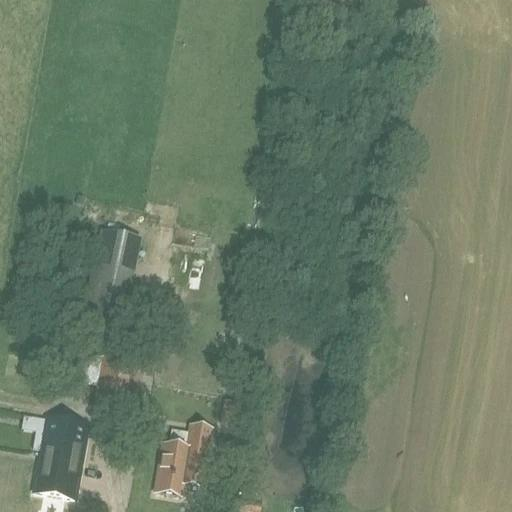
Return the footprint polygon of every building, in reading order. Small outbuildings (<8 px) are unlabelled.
[(260,262),(269,263),(277,203),(253,200),(248,235),(257,236),(253,261),(260,262)] [(100,235),(79,333),(118,342),(140,243),(100,235)] [(61,347),(55,383),(82,388),(87,358),(89,352),(76,350),(61,347)] [(96,390),(102,361),(87,358),(82,388),(96,390)] [(96,390),(93,410),(129,417),(138,367),(102,361),(96,390)] [(224,409),(221,422),(235,425),(238,411),(224,409)] [(30,456),(40,458),(37,475),(38,475),(34,497),(73,504),(74,500),(77,482),(78,482),(86,430),(22,420),(20,435),(34,437),(30,456)] [(162,448),(154,497),(163,498),(173,500),(182,501),(184,488),(201,491),(202,491),(202,490),(205,476),(212,433),(190,430),(189,437),(171,434),(169,449),(162,448)] [(259,511),(262,503),(235,497),(231,511),(259,511)]
